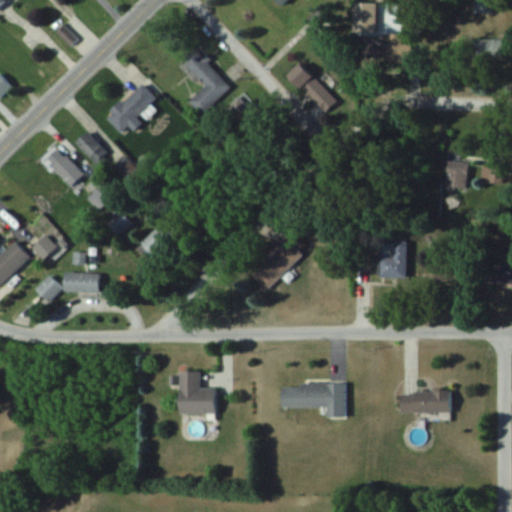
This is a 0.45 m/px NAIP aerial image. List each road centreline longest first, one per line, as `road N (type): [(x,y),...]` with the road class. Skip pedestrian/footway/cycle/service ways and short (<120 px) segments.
road 1 (residential): [(511,332),(19,336),(0,328)]
road 2 (residential): [(169,335),(169,317),(333,145)]
road 3 (secondary): [(0,153),(152,0)]
road 4 (residential): [(333,145),(190,0)]
road 5 (residential): [(511,103),(382,103),(333,145)]
road 6 (residential): [(503,333),(504,511)]
